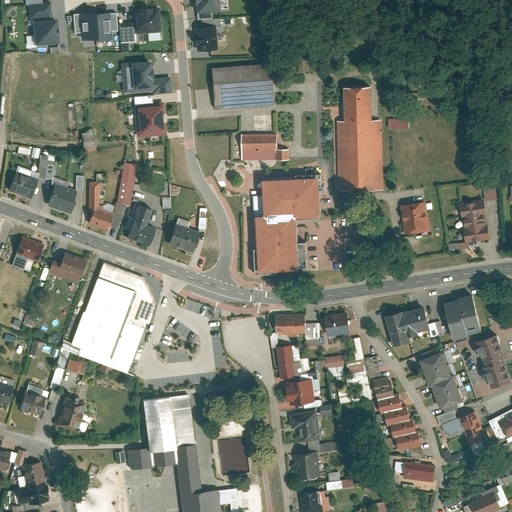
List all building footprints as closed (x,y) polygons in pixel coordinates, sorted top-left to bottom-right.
[(158,8),(135,10),(136,24),(137,31),(160,29),(158,8)] [(115,11),(71,12),(72,37),(81,37),(81,46),(95,46),(95,40),(110,39),(110,30),(115,30),(115,11)] [(58,14),(34,16),(36,39),(59,37),(58,14)] [(193,51),(217,49),(214,26),(218,25),(217,18),(204,19),(204,24),(198,25),(200,37),(192,38),(193,51)] [(121,25),(122,42),(138,41),(137,31),(136,24),(121,25)] [(122,93),(150,92),(149,77),(148,59),(120,60),(122,93)] [(270,61),(210,65),(213,106),(273,102),(270,61)] [(169,76),(149,77),(150,92),(169,91),(169,76)] [(372,86),(347,87),(349,119),(337,119),(340,190),(386,188),(383,119),(374,119),(372,86)] [(152,93),(134,94),(134,102),(152,101),(152,93)] [(137,104),(135,105),(137,134),(165,132),(163,100),(137,102),(137,104)] [(387,127),(407,128),(407,118),(387,118),(387,127)] [(84,146),(94,144),(92,129),(82,131),(84,146)] [(274,132),(240,132),(240,159),(288,158),(288,146),(275,146),(274,132)] [(50,179),(53,157),(40,155),(37,177),(50,179)] [(138,163),(125,160),(117,200),(130,202),(138,163)] [(16,169),(9,189),(31,196),(37,177),(16,169)] [(263,212),(254,212),(257,270),(297,268),(295,219),(319,218),(317,174),(261,177),(263,212)] [(55,180),(47,203),(70,211),(77,187),(55,180)] [(89,211),(92,211),(88,221),(107,228),(108,224),(111,214),(114,208),(99,203),(99,180),(89,180),(89,211)] [(484,199),(496,198),(494,180),(482,182),(484,199)] [(482,197),(458,201),(463,240),(488,237),(482,197)] [(116,200),(111,214),(120,217),(126,202),(116,200)] [(425,200),(401,203),(405,233),(429,229),(425,200)] [(152,205),(139,201),(127,236),(149,243),(156,224),(147,221),(152,205)] [(197,228),(206,228),(206,207),(197,207),(197,228)] [(120,217),(111,214),(108,224),(117,227),(120,217)] [(176,222),(169,242),(192,250),(199,229),(176,222)] [(38,260),(44,243),(23,236),(14,264),(25,267),(28,256),(38,260)] [(88,258),(65,251),(62,262),(55,260),(51,270),(81,280),(88,258)] [(146,275),(106,261),(72,342),(65,339),(62,346),(130,373),(157,298),(146,275)] [(457,298),(445,301),(454,336),(469,332),(468,328),(482,325),(473,288),(455,293),(457,298)] [(425,301),(386,311),(393,341),(409,338),(408,334),(418,332),(417,328),(431,325),(425,301)] [(306,315),(281,316),(281,332),(306,331),(306,315)] [(350,315),(329,318),(331,334),(352,331),(350,315)] [(320,322),(309,322),(309,338),(320,338),(320,322)] [(480,339),(488,362),(506,356),(498,333),(480,339)] [(365,358),(361,336),(354,337),(358,359),(365,358)] [(40,356),(44,342),(35,338),(30,352),(40,356)] [(293,344),(278,346),(282,376),(297,374),(293,344)] [(445,350),(422,358),(431,383),(433,382),(454,374),(445,350)] [(345,354),(328,357),(329,367),(346,364),(345,354)] [(358,359),(348,361),(353,393),(373,390),(371,375),(381,373),(378,356),(365,358),(358,359)] [(488,362),(495,386),(511,380),(511,374),(506,356),(488,362)] [(77,371),(80,362),(71,359),(68,368),(77,371)] [(58,389),(65,368),(58,366),(51,386),(58,389)] [(442,407),(464,399),(455,374),(454,374),(433,382),(442,407)] [(16,381),(0,375),(0,398),(9,402),(16,381)] [(390,375),(376,378),(378,387),(392,384),(390,375)] [(313,378),(289,382),(292,403),(316,400),(313,378)] [(392,384),(378,387),(380,396),(396,393),(394,384),(392,384)] [(47,397),(27,391),(22,406),(42,412),(47,397)] [(189,391),(143,398),(149,445),(152,463),(176,460),(198,457),(189,391)] [(402,394),(381,399),(384,409),(404,404),(402,394)] [(86,402),(68,396),(60,422),(78,428),(86,402)] [(409,406),(388,411),(390,422),(412,417),(409,406)] [(455,408),(438,414),(442,423),(458,416),(455,408)] [(318,409),(292,412),(294,427),(301,427),(302,440),(322,437),(318,409)] [(478,411),(462,417),(467,429),(473,443),(488,437),(478,411)] [(511,413),(497,421),(506,437),(511,433),(511,413)] [(449,436),(467,429),(462,417),(445,424),(449,436)] [(416,418),(393,423),(396,434),(418,429),(416,418)] [(420,430),(398,435),(401,449),(424,444),(420,430)] [(507,452),(511,449),(511,441),(511,440),(503,445),(507,452)] [(337,441),(322,443),(323,451),(339,449),(337,441)] [(152,463),(149,445),(127,448),(130,466),(152,463)] [(0,469),(1,468),(7,469),(12,452),(0,448),(0,469)] [(15,461),(24,464),(28,463),(31,451),(19,448),(15,461)] [(123,450),(114,451),(115,461),(124,460),(123,450)] [(318,451),(297,453),(300,477),(321,474),(318,451)] [(177,465),(180,494),(203,491),(198,457),(176,460),(177,465)] [(31,503),(50,499),(42,460),(28,463),(24,464),(28,484),(21,486),(24,503),(31,501),(31,503)] [(397,470),(406,471),(407,462),(398,461),(397,470)] [(436,464),(407,461),(407,462),(406,471),(405,475),(434,479),(436,464)] [(511,464),(502,468),(508,482),(511,480),(511,464)] [(354,477),(328,481),(329,488),(355,485),(354,477)] [(324,511),(321,486),(302,489),(305,511),(324,511)] [(203,491),(180,494),(182,511),(220,511),(217,489),(203,491)] [(496,492),(473,502),(477,511),(491,511),(503,507),(496,492)] [(390,500),(379,502),(380,511),(392,510),(390,500)] [(467,511),(477,511),(473,502),(465,505),(467,511)]
